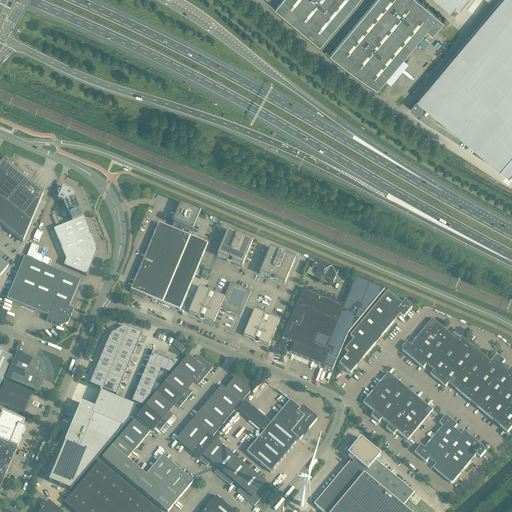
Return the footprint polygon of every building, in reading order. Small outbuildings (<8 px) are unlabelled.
[(281,0),(280,3),(275,9),(280,13),(312,40),(319,46),(325,40),(358,0),(375,0),(342,40),(330,55),(341,64),(353,73),(365,82),(377,90),(382,84),(385,80),(403,59),(419,40),(427,31),(432,35),(439,27),(443,22),(416,0),(281,0)] [(511,171),(511,0),(500,0),(417,99),(411,107),(411,110),(419,117),(427,108),(506,173),(509,169),(511,171)] [(436,0),(451,12),(457,5),(461,8),(467,0),(436,0)] [(44,194),(25,179),(12,169),(14,164),(14,165),(15,164),(10,162),(8,161),(7,161),(5,161),(4,161),(3,162),(3,163),(0,165),(0,224),(23,243),(43,195),(44,194)] [(82,212),(76,198),(75,196),(74,194),(72,193),(70,192),(68,191),(64,189),(63,188),(62,192),(59,193),(58,193),(58,194),(59,198),(58,201),(59,201),(63,203),(69,216),(68,216),(70,219),(70,218),(72,223),(53,231),(66,261),(63,267),(87,277),(97,251),(96,251),(95,249),(96,249),(84,218),(82,219),(80,214),(83,214),(82,212)] [(179,204),(177,209),(171,222),(172,223),(174,224),(171,229),(188,236),(190,231),(192,232),(193,231),(201,213),(200,212),(180,204),(179,204)] [(130,290),(130,291),(130,292),(130,293),(131,293),(146,299),(146,297),(178,311),(180,311),(208,245),(203,242),(191,237),(188,236),(171,229),(158,224),(133,284),(130,290)] [(242,267),(252,243),(253,241),(252,241),(242,237),(241,237),(240,236),(239,236),(238,236),(238,235),(227,231),(227,232),(217,256),(227,261),(228,259),(232,261),(231,263),(242,267)] [(284,285),(295,260),(295,259),(284,255),(283,254),(282,254),(281,254),(280,254),(281,253),(270,248),(259,274),(270,279),(270,277),(274,279),(274,280),(284,285)] [(0,276),(9,266),(0,259),(0,276)] [(33,261),(31,267),(43,272),(45,266),(33,261)] [(333,283),(338,271),(320,264),(319,265),(314,263),(311,268),(312,269),(312,270),(309,269),(308,273),(310,274),(313,276),(314,274),(315,274),(315,275),(333,283)] [(31,267),(29,271),(41,277),(43,272),(31,267)] [(29,271),(26,277),(38,282),(41,277),(29,271)] [(66,275),(63,281),(71,284),(74,278),(66,275)] [(26,277),(24,283),(36,288),(38,282),(26,277)] [(41,277),(38,282),(45,285),(47,279),(41,277)] [(74,278),(71,284),(82,289),(84,283),(80,281),(74,278)] [(347,335),(384,290),(355,278),(344,306),(303,289),(279,346),(280,347),(281,348),(281,349),(332,371),(347,335)] [(63,281),(61,287),(69,290),(71,284),(63,281)] [(38,282),(36,288),(42,290),(45,285),(38,282)] [(24,283),(21,288),(34,293),(36,288),(24,283)] [(189,312),(188,313),(189,313),(197,317),(199,318),(199,317),(200,318),(201,318),(202,318),(203,318),(203,319),(213,324),(214,324),(214,323),(220,309),(226,311),(226,309),(230,311),(229,313),(240,317),(251,292),(230,283),(226,294),(227,295),(226,298),(224,297),(224,298),(214,293),(213,295),(209,294),(210,292),(199,287),(189,312)] [(71,284),(69,290),(80,294),(82,289),(71,284)] [(61,287),(59,292),(66,296),(69,290),(61,287)] [(21,288),(19,294),(31,299),(34,293),(21,288)] [(36,288),(34,293),(40,296),(42,290),(36,288)] [(69,290),(66,296),(77,300),(80,294),(69,290)] [(59,292),(56,298),(64,301),(66,296),(59,292)] [(350,374),(394,322),(400,315),(403,319),(412,308),(412,306),(405,301),(402,304),(387,292),(350,336),(354,340),(344,351),(348,354),(339,365),(350,374)] [(34,293),(31,299),(38,302),(40,296),(34,293)] [(19,294),(17,300),(29,305),(31,299),(19,294)] [(66,296),(64,301),(75,306),(77,300),(66,296)] [(56,298),(54,304),(62,307),(64,301),(56,298)] [(31,299),(29,305),(35,307),(38,302),(31,299)] [(17,300),(14,305),(27,310),(29,305),(17,300)] [(64,301),(62,307),(72,311),(75,306),(64,301)] [(54,304),(52,309),(59,312),(62,307),(54,304)] [(14,305),(12,311),(24,316),(27,310),(14,305)] [(29,305),(27,310),(33,313),(35,307),(29,305)] [(62,307),(59,312),(70,317),(72,311),(62,307)] [(52,309),(49,315),(57,318),(59,312),(52,309)] [(27,310),(24,316),(30,319),(33,313),(27,310)] [(268,347),(279,321),(268,316),(268,318),(264,317),(265,315),(254,310),(243,336),(254,341),(254,340),(255,341),(256,341),(257,341),(258,341),(258,342),(268,347)] [(12,311),(10,317),(22,322),(24,316),(12,311)] [(59,312),(57,318),(68,323),(70,317),(59,312)] [(48,317),(47,321),(55,324),(57,318),(49,315),(48,317)] [(24,316),(22,322),(28,324),(30,319),(24,316)] [(55,324),(54,325),(63,329),(65,328),(68,323),(57,318),(55,324)] [(509,371),(502,366),(502,365),(502,364),(503,365),(505,362),(497,355),(491,363),(484,356),(477,351),(462,338),(460,341),(459,342),(458,342),(452,336),(433,320),(429,325),(424,331),(417,339),(412,346),(411,346),(410,345),(408,343),(402,350),(402,352),(424,369),(426,367),(425,366),(426,365),(427,366),(433,371),(434,372),(433,373),(431,375),(446,388),(448,385),(447,385),(448,384),(449,384),(456,390),(471,403),(478,408),(493,421),(500,427),(508,434),(511,428),(511,367),(510,370),(511,371),(510,372),(509,372),(509,371)] [(46,322),(43,331),(52,334),(63,329),(54,325),(55,324),(47,321),(46,322)] [(124,327),(114,333),(125,337),(128,329),(124,327)] [(128,329),(125,337),(138,343),(142,334),(128,329)] [(110,335),(109,337),(123,343),(125,337),(114,333),(110,335)] [(109,337),(107,343),(120,348),(123,343),(109,337)] [(125,337),(123,343),(136,348),(138,343),(125,337)] [(185,349),(176,342),(172,346),(182,353),(185,349)] [(107,343),(104,349),(118,355),(120,348),(107,343)] [(123,343),(120,348),(133,354),(136,348),(123,343)] [(120,348),(118,355),(131,360),(133,354),(120,348)] [(0,385),(12,357),(1,352),(2,351),(0,349),(0,385)] [(104,349),(102,356),(115,361),(118,355),(104,349)] [(43,364),(40,361),(36,359),(18,352),(6,379),(31,390),(38,393),(44,379),(45,380),(46,376),(46,372),(45,368),(43,364)] [(153,352),(147,365),(153,367),(159,354),(153,352)] [(159,354),(153,367),(159,370),(165,357),(159,354)] [(118,355),(115,361),(128,367),(131,360),(118,355)] [(102,356),(99,362),(112,368),(115,361),(102,356)] [(188,389),(194,382),(198,385),(213,368),(199,356),(193,361),(188,356),(165,383),(186,400),(192,393),(188,389)] [(165,357),(159,370),(161,370),(165,372),(171,359),(165,357)] [(171,359),(165,372),(169,374),(179,362),(171,359)] [(115,361),(112,368),(125,373),(128,367),(115,361)] [(99,362),(96,370),(109,375),(112,368),(99,362)] [(147,365),(145,370),(159,376),(161,370),(159,370),(153,367),(147,365)] [(112,368),(109,375),(122,381),(125,373),(112,368)] [(96,370),(93,377),(106,383),(109,375),(96,370)] [(145,370),(143,376),(156,382),(159,376),(145,370)] [(212,438),(250,392),(246,389),(250,381),(233,373),(224,383),(228,387),(225,390),(221,387),(192,422),(204,431),(212,438)] [(432,411),(415,397),(388,374),(365,401),(363,404),(374,413),(371,417),(379,423),(382,419),(389,425),(386,429),(393,436),(396,432),(407,441),(432,411)] [(109,375),(106,383),(119,388),(122,381),(109,375)] [(143,376),(140,381),(154,387),(156,382),(143,376)] [(93,377),(89,384),(103,390),(106,383),(93,377)] [(140,381),(138,387),(152,393),(154,387),(140,381)] [(30,400),(32,394),(5,382),(0,393),(0,404),(24,414),(27,408),(27,409),(31,401),(30,400)] [(256,399),(267,386),(263,382),(252,395),(256,399)] [(106,383),(103,390),(116,396),(119,388),(106,383)] [(186,400),(165,383),(155,395),(172,409),(175,405),(179,408),(186,400)] [(138,387),(136,392),(149,398),(150,396),(152,393),(138,387)] [(136,392),(132,402),(141,407),(149,398),(136,392)] [(77,415),(49,482),(70,491),(129,421),(135,407),(101,393),(94,410),(92,415),(79,410),(77,415)] [(172,409),(155,395),(146,406),(166,423),(173,416),(169,412),(172,409)] [(299,441),(302,437),(303,437),(305,437),(307,435),(307,433),(307,432),(317,421),(316,419),(303,408),(301,408),(299,410),(290,402),(271,424),(245,403),(238,411),(260,430),(259,431),(260,433),(261,431),(264,433),(247,453),(271,473),(298,441),(299,441)] [(166,423),(146,406),(136,418),(153,432),(156,428),(160,431),(166,423)] [(23,435),(25,429),(24,427),(22,426),(25,420),(3,411),(0,417),(0,440),(18,448),(21,438),(22,438),(23,436),(23,435)] [(486,452),(486,450),(465,432),(461,436),(454,430),(455,429),(458,426),(446,417),(440,424),(443,427),(425,449),(421,446),(415,454),(426,463),(429,461),(429,460),(437,465),(436,467),(433,469),(451,484),(453,484),(477,455),(478,456),(480,458),(486,452)] [(140,444),(149,433),(150,433),(134,420),(125,431),(140,444)] [(188,451),(204,431),(192,422),(176,441),(188,451)] [(140,444),(125,431),(118,439),(134,452),(140,444)] [(199,460),(215,441),(212,438),(204,431),(188,451),(199,460)] [(118,439),(112,447),(127,460),(130,456),(134,452),(118,439)] [(407,511),(402,508),(411,497),(414,494),(375,462),(380,456),(360,439),(347,454),(353,459),(352,460),(350,458),(349,458),(348,458),(347,459),(347,460),(348,461),(350,462),(349,463),(346,467),(346,468),(319,501),(314,506),(321,511),(407,511)] [(215,441),(199,460),(207,467),(210,463),(217,469),(214,473),(230,486),(233,482),(240,488),(237,492),(249,502),(251,503),(254,507),(266,493),(260,489),(265,483),(263,481),(234,457),(231,454),(226,450),(215,441)] [(0,462),(9,467),(16,450),(0,443),(0,462)] [(112,447),(102,458),(152,500),(162,489),(146,476),(142,472),(139,469),(135,466),(131,463),(127,460),(112,447)] [(160,475),(170,463),(162,456),(153,468),(160,475)] [(9,467),(0,462),(0,473),(6,476),(9,467)] [(158,511),(99,462),(64,504),(65,505),(73,511),(237,511),(236,511),(235,511),(233,511),(231,510),(227,506),(216,497),(212,501),(209,504),(202,511),(158,511)] [(168,481),(178,469),(170,463),(160,475),(168,481)] [(168,481),(160,475),(153,468),(146,476),(162,489),(168,481)] [(165,511),(168,511),(193,482),(178,469),(168,481),(162,489),(152,500),(165,511)] [(59,511),(49,503),(43,509),(42,508),(41,507),(40,507),(39,508),(39,509),(40,510),(41,511),(40,511),(59,511)]
